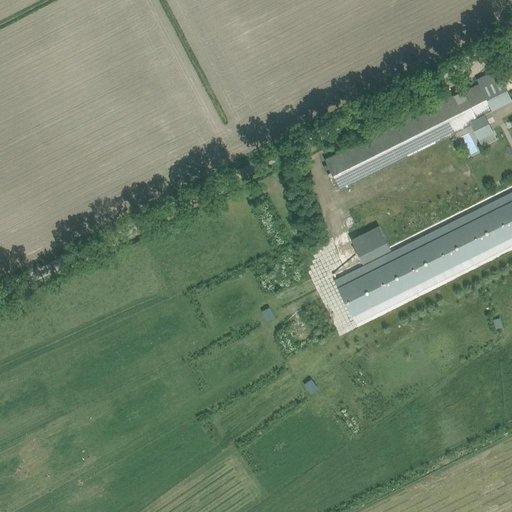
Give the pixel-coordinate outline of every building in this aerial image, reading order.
[(478,138),(493,131),(484,112),(511,99),(511,97),(497,69),(477,79),(479,83),(324,157),(340,190),(471,124),(478,138)] [(511,192),(335,281),(356,322),(511,244),(511,192)] [(391,248),(379,224),(351,238),(363,262),(391,248)] [(270,306),(262,310),(267,321),(275,317),(270,306)] [(311,378),(304,383),(311,393),(319,388),(311,378)]
